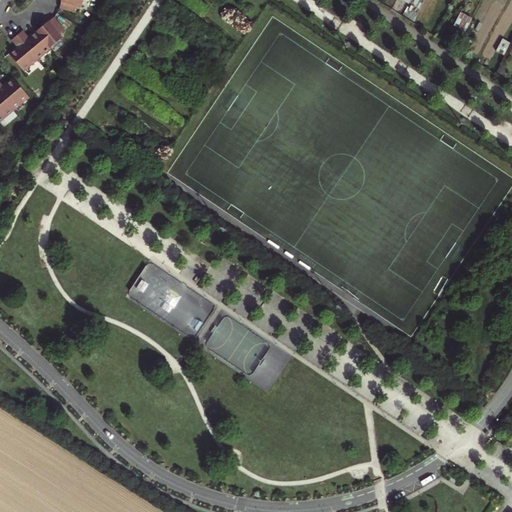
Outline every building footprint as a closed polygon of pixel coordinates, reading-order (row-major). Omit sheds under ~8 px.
[(78,4),(78,0),(57,0),(55,8),(72,11),(74,4),(78,4)] [(470,20),(459,14),(452,28),(463,33),(470,20)] [(35,32),(50,48),(59,39),(57,36),(62,31),(50,18),(35,32)] [(50,48),(35,32),(28,39),(21,33),(16,37),(37,60),(50,48)] [(37,60),(16,37),(11,43),(17,49),(9,57),(24,73),(37,60)] [(510,44),(502,40),(496,52),(504,56),(510,44)] [(507,70),(501,66),(497,72),(503,76),(507,70)] [(0,97),(12,110),(27,97),(11,79),(1,87),(0,85),(0,97)] [(0,121),(12,110),(0,97),(0,121)]
